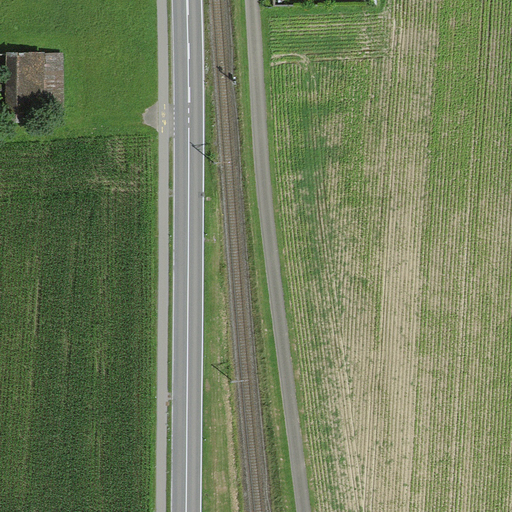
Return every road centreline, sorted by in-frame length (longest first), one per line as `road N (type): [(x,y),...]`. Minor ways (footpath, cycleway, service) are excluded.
road 1 (track): [(304,511),(264,184),(253,0)]
road 2 (primary): [(183,511),(181,0)]
